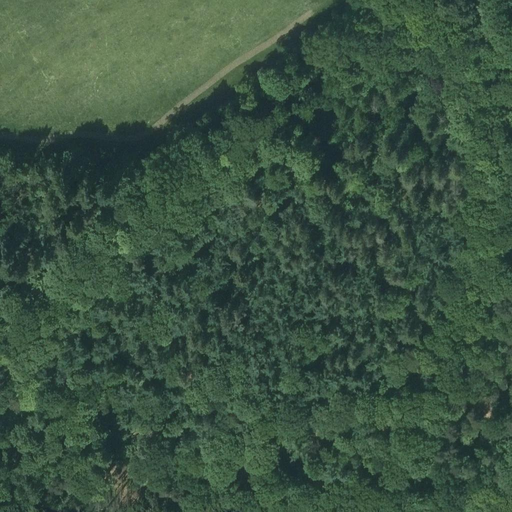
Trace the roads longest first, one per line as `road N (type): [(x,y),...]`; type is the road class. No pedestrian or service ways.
road 1 (track): [(404,0),(486,97),(501,167),(489,213),(390,400),(377,461),(380,511)]
road 2 (track): [(511,481),(415,480),(353,492),(282,456),(224,365),(151,316),(99,303),(29,311)]
road 3 (track): [(0,322),(29,311),(139,223),(262,112),(377,61)]
